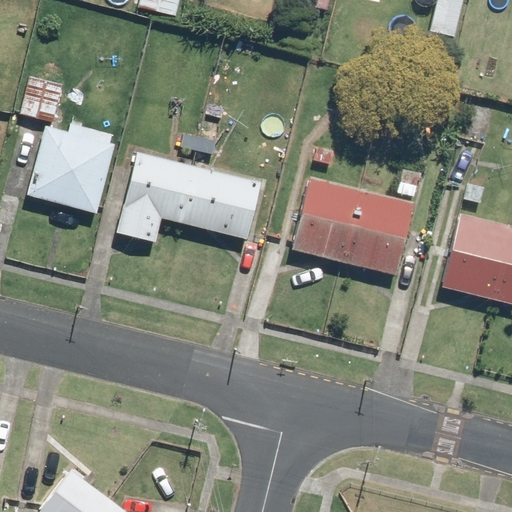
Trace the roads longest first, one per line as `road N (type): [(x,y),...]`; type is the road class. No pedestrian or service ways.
road 1 (residential): [(0,332),(288,405)]
road 2 (tertiary): [(288,405),(511,457)]
